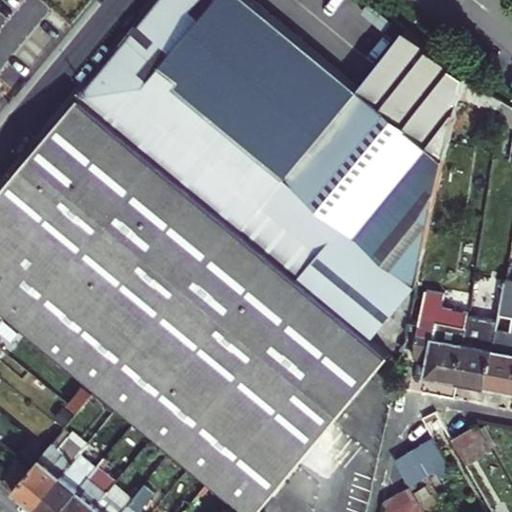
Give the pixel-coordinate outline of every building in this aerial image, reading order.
[(286,176),(359,89),(252,0),(160,0),(139,26),(80,97),(390,354),(401,363),(419,281),(286,176)] [(445,158),(450,138),(468,81),(407,31),(359,89),(286,176),(419,281),(445,158)] [(257,511),(390,354),(80,97),(38,148),(0,193),(0,314),(20,331),(95,392),(226,500),(239,511),(257,511)] [(511,107),(503,102),(500,124),(511,125),(511,107)] [(502,389),(511,390),(511,281),(505,281),(499,317),(487,386),(502,389)] [(472,383),(487,386),(499,317),(469,312),(466,327),(458,380),(472,383)] [(0,330),(12,340),(20,331),(0,314),(0,330)] [(458,380),(466,327),(421,319),(414,358),(427,360),(425,374),(441,377),(458,380)] [(68,405),(78,413),(95,392),(85,385),(68,405)] [(75,416),(63,407),(54,418),(66,428),(75,416)] [(452,439),(467,466),(490,452),(493,450),(478,423),(452,439)] [(32,468),(14,490),(25,498),(36,507),(75,460),(59,447),(72,433),(66,428),(62,432),(47,450),(32,468)] [(72,433),(59,447),(75,460),(90,443),(75,429),(72,433)] [(314,456),(332,470),(348,451),(329,437),(314,456)] [(421,445),(436,471),(449,464),(434,437),(421,445)] [(90,443),(75,460),(36,507),(41,511),(61,511),(102,463),(107,457),(90,443)] [(436,471),(421,445),(394,460),(410,486),(436,471)] [(32,468),(20,459),(3,481),(14,490),(32,468)] [(91,511),(115,484),(117,480),(105,469),(107,467),(102,463),(61,511),(91,511)] [(122,511),(133,500),(115,484),(91,511),(122,511)] [(140,511),(155,494),(144,486),(133,500),(122,511),(140,511)] [(423,511),(410,486),(384,500),(390,511),(423,511)] [(491,508),(493,511),(509,511),(503,501),(491,508)]
